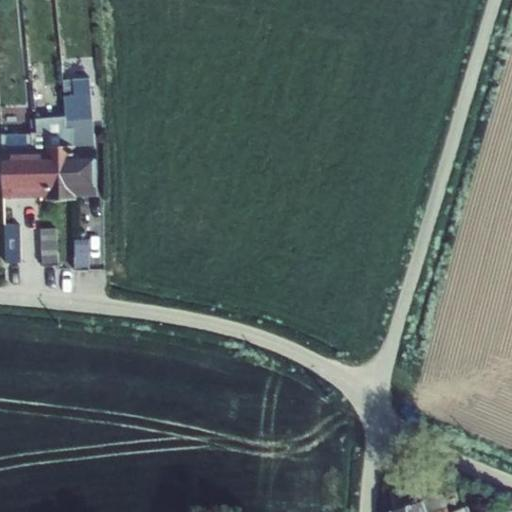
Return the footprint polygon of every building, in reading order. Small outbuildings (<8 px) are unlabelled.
[(84,100),(69,102),(69,104),(71,123),(72,138),(77,138),(98,136),(98,125),(86,126),(84,100)] [(37,125),(39,141),(49,140),(72,138),(71,123),(37,125)] [(77,140),(82,201),(104,199),(100,156),(98,136),(77,138),(77,140)] [(72,138),(49,140),(54,203),(54,205),(82,204),(82,201),(77,140),(77,138),(72,138)] [(6,162),(9,205),(54,203),(49,140),(39,141),(26,141),(27,160),(6,162)] [(11,233),(14,272),(30,271),(28,232),(11,233)] [(72,241),(48,242),(51,276),(74,276),(72,241)] [(103,243),(85,243),(88,280),(104,280),(103,243)] [(392,511),(449,511),(448,507),(432,511),(428,511),(424,499),(423,500),(417,479),(391,488),(395,510),(392,511)] [(444,493),(424,499),(428,511),(432,511),(448,507),(444,493)]
